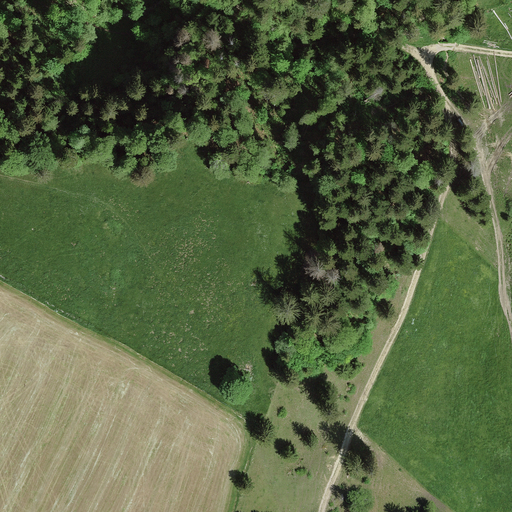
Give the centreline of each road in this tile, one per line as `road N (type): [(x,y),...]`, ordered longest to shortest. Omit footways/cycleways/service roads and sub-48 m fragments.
road 1 (track): [(511,53),(437,47),(425,56),(451,123),(453,168),(412,296),(321,511)]
road 2 (track): [(425,56),(385,39),(343,34),(300,47),(277,44),(213,5),(150,31),(116,32),(36,0)]
